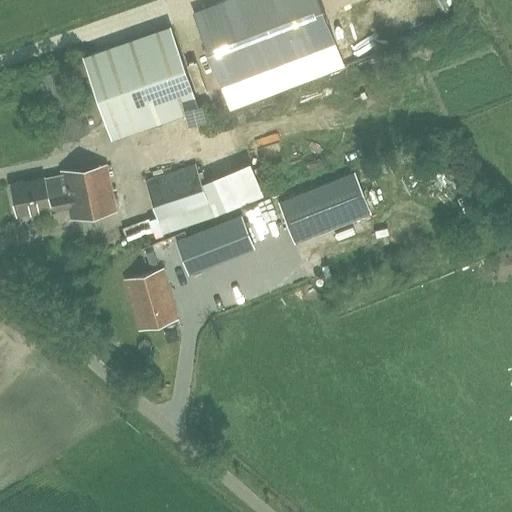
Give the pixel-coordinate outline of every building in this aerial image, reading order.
[(344,66),(318,0),(228,0),(194,13),(230,109),(344,66)] [(170,25),(82,55),(112,139),(200,108),(170,25)] [(35,76),(61,144),(90,132),(74,93),(63,65),(35,76)] [(44,177),(44,179),(10,185),(16,214),(50,207),(51,212),(68,209),(71,219),(116,212),(106,165),(61,171),(61,174),(44,177)] [(144,183),(157,219),(208,202),(194,165),(144,183)] [(368,213),(353,176),(279,205),(294,243),(368,213)] [(176,242),(189,273),(254,248),(241,217),(176,242)] [(126,279),(140,330),(176,320),(162,269),(126,279)]
